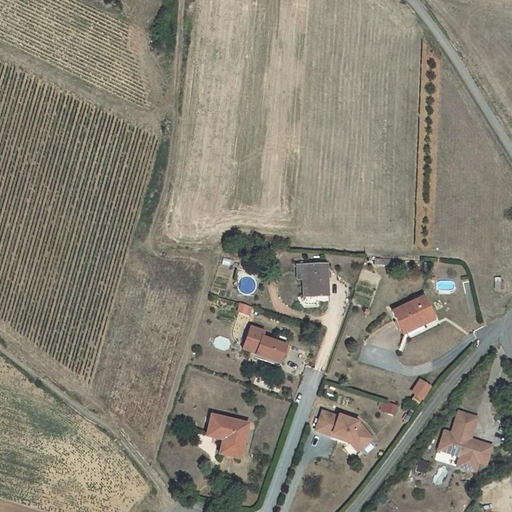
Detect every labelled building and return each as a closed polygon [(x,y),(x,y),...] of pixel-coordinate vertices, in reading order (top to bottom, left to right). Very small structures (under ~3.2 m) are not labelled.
[(256,249),(248,248),(247,256),(256,256),(256,249)] [(322,261),(302,262),(303,294),(322,293),(322,261)] [(297,295),(303,294),(302,262),(290,263),(290,277),(296,277),(297,295)] [(391,313),(399,331),(419,321),(421,325),(434,319),(424,297),(391,313)] [(422,327),(421,325),(419,321),(399,331),(402,337),(422,327)] [(287,345),(254,336),(249,352),(263,356),(262,360),(281,366),(287,345)] [(422,403),(432,387),(419,378),(408,394),(422,403)] [(360,449),(372,439),(358,422),(338,415),(338,417),(322,412),(315,431),(332,436),(333,433),(352,440),(360,449)] [(445,433),(441,444),(455,448),(452,455),(461,458),(460,461),(467,463),(465,470),(477,473),(479,463),(487,466),(492,447),(474,442),(473,445),(469,444),(467,440),(472,438),(477,419),(458,413),(452,435),(445,433)] [(243,460),(252,426),(215,416),(210,434),(226,439),(221,455),(243,460)] [(333,433),(332,436),(349,442),(357,452),(360,449),(352,440),(333,433)] [(455,448),(441,444),(439,452),(452,455),(455,448)] [(467,463),(460,461),(458,468),(465,470),(467,463)] [(420,463),(417,473),(426,476),(429,466),(420,463)]
